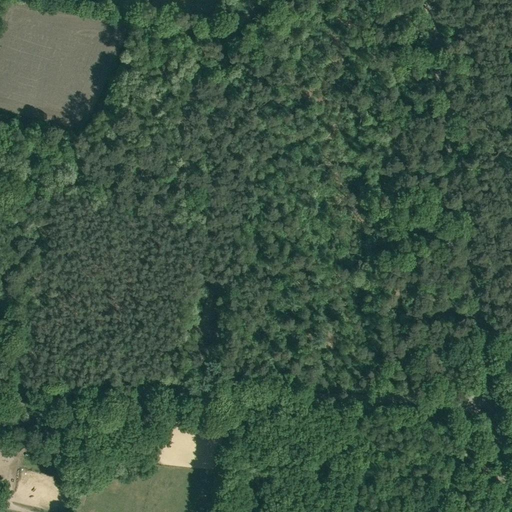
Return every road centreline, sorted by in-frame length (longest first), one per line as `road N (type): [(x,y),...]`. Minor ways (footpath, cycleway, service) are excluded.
road 1 (unclassified): [(466,400),(0,384)]
road 2 (unclassified): [(492,396),(428,0)]
road 3 (unclassified): [(466,400),(462,459),(429,511)]
